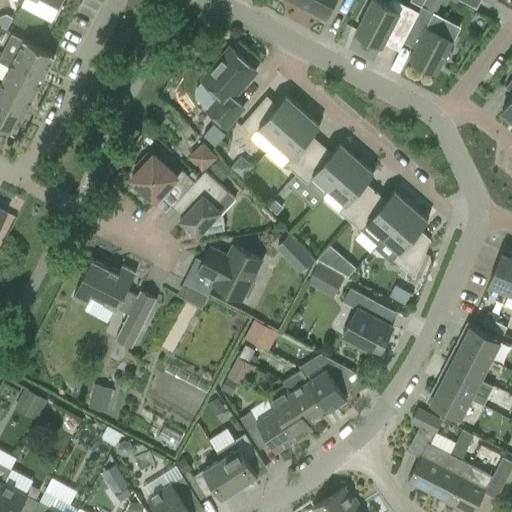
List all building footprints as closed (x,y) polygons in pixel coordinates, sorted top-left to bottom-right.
[(32,0),(38,3),(39,0),(43,0),(59,8),(62,0),(32,0)] [(294,0),(326,17),(334,0),(294,0)] [(377,0),(372,0),(356,32),(382,46),(387,36),(402,44),(411,27),(419,11),(396,0),(390,0),(389,0),(387,5),(377,0)] [(436,31),(428,27),(435,13),(422,6),(419,11),(411,27),(423,33),(409,59),(436,74),(443,60),(446,61),(448,61),(452,53),(451,51),(449,49),(453,40),(436,31)] [(6,14),(0,15),(0,25),(7,29),(13,17),(6,14)] [(12,33),(1,54),(44,76),(55,55),(12,33)] [(231,47),(203,79),(221,95),(208,110),(226,126),(243,106),(233,97),(256,70),(231,47)] [(34,95),(44,76),(1,54),(0,56),(0,76),(4,79),(34,95)] [(511,118),(511,77),(505,86),(511,91),(511,96),(502,110),(511,118)] [(4,79),(0,87),(0,101),(24,114),(34,95),(4,79)] [(276,141),(303,110),(286,95),(277,105),(267,95),(241,125),(253,135),(259,127),(276,141)] [(0,125),(15,133),(24,114),(0,101),(0,125)] [(296,173),(322,143),(312,135),(320,125),(303,110),(276,141),(292,155),(285,163),(296,173)] [(214,147),(226,133),(214,123),(203,137),(214,147)] [(204,170),(205,169),(217,158),(203,143),(190,156),(204,170)] [(330,189),(357,158),(340,143),(332,152),(322,143),(296,173),(307,182),(314,175),(330,189)] [(165,212),(172,205),(195,181),(182,169),(177,175),(154,154),(151,156),(147,153),(138,163),(142,166),(131,177),(151,195),(149,197),(165,212)] [(252,166),(241,156),(231,168),(242,178),(252,166)] [(231,170),(219,158),(210,167),(222,179),(231,170)] [(350,220),(376,191),(366,182),(374,173),(357,158),(330,189),(346,203),(339,210),(350,220)] [(205,169),(204,170),(195,181),(172,205),(183,215),(180,219),(188,227),(190,235),(196,234),(198,235),(200,233),(225,228),(221,210),(216,205),(229,191),(205,169)] [(384,236),(411,205),(394,190),(386,199),(376,191),(350,220),(361,230),(368,222),(384,236)] [(283,207),(274,199),(268,207),(276,214),(283,207)] [(411,205),(384,236),(400,250),(393,258),(415,277),(431,239),(420,229),(428,220),(411,205)] [(314,260),(289,234),(276,246),(301,272),(314,260)] [(210,246),(198,270),(216,279),(213,284),(242,299),(244,295),(248,297),(255,282),(252,280),(262,259),(234,244),(228,255),(210,246)] [(489,283),(509,291),(511,284),(511,251),(509,254),(502,251),(489,283)] [(133,345),(157,297),(140,289),(138,294),(127,289),(136,271),(122,264),(119,272),(92,259),(73,297),(87,304),(92,293),(104,299),(103,301),(117,308),(118,306),(129,312),(116,337),(133,345)] [(348,275),(355,267),(347,260),(339,270),(348,275)] [(308,283),(318,288),(323,278),(339,287),(344,277),(319,263),(308,283)] [(411,293),(395,284),(389,295),(405,304),(411,293)] [(357,308),(343,336),(378,354),(393,325),(368,312),(374,299),(350,287),(343,301),(357,308)] [(493,328),(497,321),(486,315),(483,322),(493,328)] [(245,336),(258,343),(267,326),(254,319),(245,336)] [(497,321),(493,328),(504,333),(507,326),(497,321)] [(457,342),(491,359),(501,339),(471,323),(467,331),(464,329),(457,342)] [(481,378),(491,359),(457,342),(450,354),(454,356),(450,363),(481,378)] [(248,361),(249,359),(255,349),(245,344),(239,354),(239,356),(248,361)] [(252,363),(248,361),(239,356),(238,355),(228,375),(242,382),(245,376),(252,363)] [(437,380),(471,398),(481,378),(450,363),(447,369),(444,367),(437,380)] [(329,370),(327,367),(308,379),(327,410),(346,398),(342,392),(353,385),(342,369),(337,366),(329,370)] [(301,368),(283,380),(294,396),(310,421),(327,410),(308,379),(301,368)] [(220,388),(223,390),(231,394),(238,380),(228,375),(220,388)] [(294,396),(283,380),(282,380),(284,383),(266,394),(275,408),(294,438),(313,426),(310,421),(294,396)] [(461,417),(471,398),(437,380),(430,393),(434,394),(430,402),(461,417)] [(37,417),(48,397),(25,384),(14,405),(37,417)] [(107,411),(111,396),(93,391),(88,406),(107,411)] [(213,412),(223,405),(218,397),(207,404),(213,412)] [(240,416),(246,426),(260,448),(270,441),(276,450),(294,438),(275,408),(258,419),(251,409),(240,416)] [(436,432),(441,420),(436,417),(418,408),(412,420),(420,424),(430,429),(435,432),(436,432)] [(228,426),(209,436),(215,448),(234,438),(228,426)] [(430,491),(451,502),(471,463),(461,458),(474,433),(462,428),(456,442),(455,441),(449,452),(430,491)] [(115,429),(109,441),(115,445),(122,432),(115,429)] [(248,459),(258,452),(245,433),(236,439),(218,450),(221,457),(240,485),(258,474),(248,459)] [(131,442),(125,440),(119,442),(117,448),(119,454),(125,456),(131,453),(133,448),(131,442)] [(430,491),(449,452),(431,442),(428,441),(408,480),(430,491)] [(511,459),(503,455),(503,456),(500,462),(495,471),(507,477),(511,467),(511,459)] [(193,475),(206,496),(216,489),(221,497),(240,485),(221,457),(193,475)] [(184,473),(189,470),(191,469),(184,458),(177,463),(184,473)] [(470,511),(473,511),(484,491),(493,474),(471,463),(451,502),(470,511)] [(0,488),(10,469),(0,464),(0,488)] [(32,511),(39,500),(4,482),(10,470),(10,469),(0,488),(0,511),(32,511)] [(206,496),(193,475),(189,470),(184,473),(183,474),(196,495),(199,500),(206,496)] [(196,495),(183,474),(149,496),(158,511),(190,511),(184,502),(196,495)] [(131,494),(124,482),(112,489),(120,501),(131,494)] [(313,506),(316,511),(345,511),(359,503),(354,497),(352,498),(344,486),(313,506)] [(78,511),(80,508),(45,489),(39,500),(32,511),(78,511)] [(139,502),(132,502),(127,507),(127,511),(143,511),(143,506),(139,502)] [(362,509),(359,503),(345,511),(361,511),(360,511),(362,509)]
